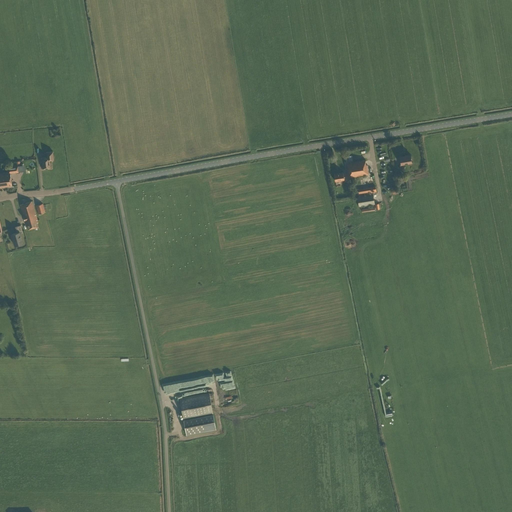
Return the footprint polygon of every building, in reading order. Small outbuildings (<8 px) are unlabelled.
[(43,169),(51,168),(50,160),(54,160),(53,151),(46,152),(47,157),(41,158),(41,162),(42,162),(43,169)] [(404,164),(412,163),(411,155),(400,157),(401,164),(400,165),(401,169),(405,168),(404,164)] [(365,160),(346,163),(348,172),(348,178),(368,174),(367,164),(366,165),(365,160)] [(8,172),(1,173),(3,187),(12,186),(10,173),(19,172),(18,166),(8,167),(8,172)] [(343,173),(334,174),(335,181),(344,179),(345,182),(349,181),(348,178),(348,172),(343,173)] [(375,204),(374,200),(373,195),(357,198),(359,207),(375,204)] [(29,229),(38,227),(37,222),(38,222),(32,201),(20,204),(26,224),(27,224),(29,229)] [(38,214),(45,212),(43,204),(36,206),(38,214)] [(20,232),(23,231),(21,225),(15,227),(17,233),(11,234),(15,245),(23,243),(20,232)] [(183,418),(213,412),(209,393),(179,398),(183,418)] [(184,420),(187,434),(216,429),(213,414),(184,420)]
